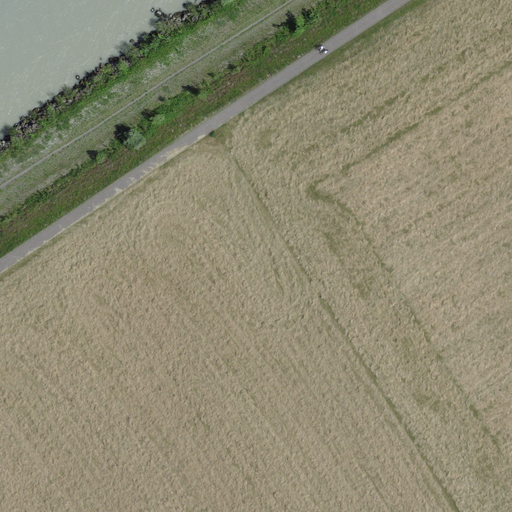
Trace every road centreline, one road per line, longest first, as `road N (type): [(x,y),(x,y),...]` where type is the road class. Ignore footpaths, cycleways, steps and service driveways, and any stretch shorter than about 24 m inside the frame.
road 1 (track): [(0,268),(403,0)]
road 2 (track): [(281,0),(0,189)]
